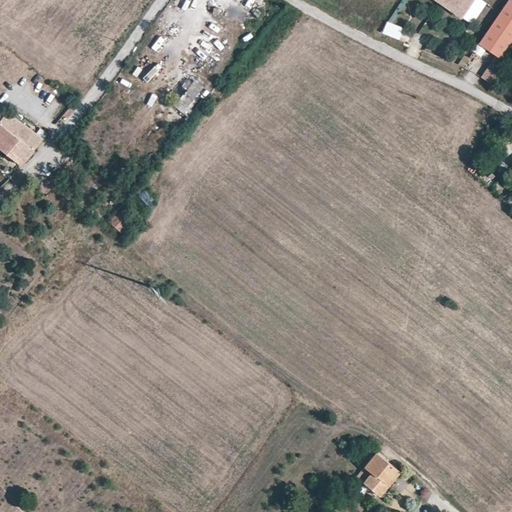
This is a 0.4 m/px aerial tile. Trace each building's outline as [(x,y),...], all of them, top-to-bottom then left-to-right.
[(432,0),(462,20),(475,0),(432,0)] [(511,44),(511,0),(510,0),(479,46),(496,57),(481,79),(493,88),(509,66),(501,61),(511,44)] [(195,81),(179,100),(186,106),(202,87),(195,81)] [(0,148),(22,166),(42,140),(8,113),(0,122),(0,148)] [(502,156),(498,153),(490,162),(495,165),(502,156)] [(130,222),(119,212),(109,222),(126,237),(131,231),(126,227),(130,222)] [(376,453),(376,454),(372,458),(357,477),(380,495),(399,471),(376,453)]
